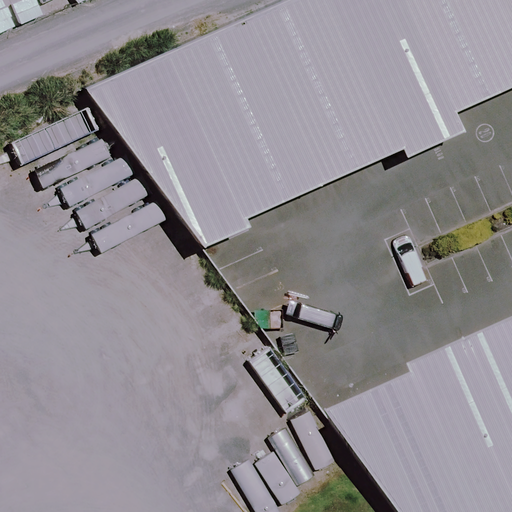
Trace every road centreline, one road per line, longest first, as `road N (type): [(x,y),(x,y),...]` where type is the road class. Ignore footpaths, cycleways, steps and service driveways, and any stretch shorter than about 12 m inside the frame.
road 1 (unknown): [(197,406),(102,257),(32,234),(0,240)]
road 2 (unknown): [(4,511),(197,406)]
road 3 (unknown): [(252,511),(251,494),(197,406)]
